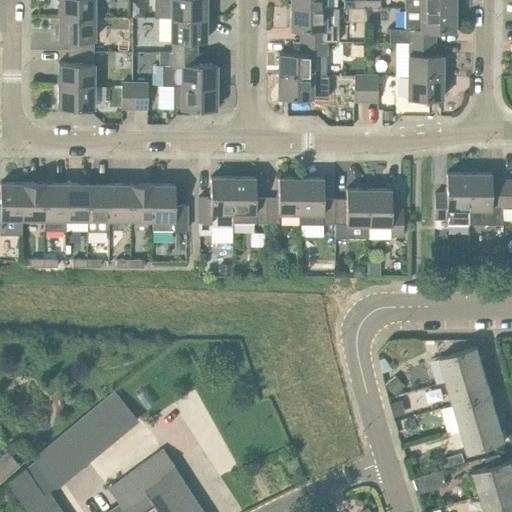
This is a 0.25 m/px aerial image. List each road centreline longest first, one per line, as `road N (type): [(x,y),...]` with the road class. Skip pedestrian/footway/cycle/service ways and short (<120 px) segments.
road 1 (residential): [(246,143),(29,138),(13,122),(11,28)]
road 2 (residential): [(388,458),(356,347),(365,319),(391,305),(511,305)]
road 3 (residential): [(246,143),(377,143),(483,132)]
road 4 (residential): [(248,0),(246,143)]
road 5 (residential): [(483,132),(485,0)]
road 6 (unclassified): [(277,511),(388,458)]
